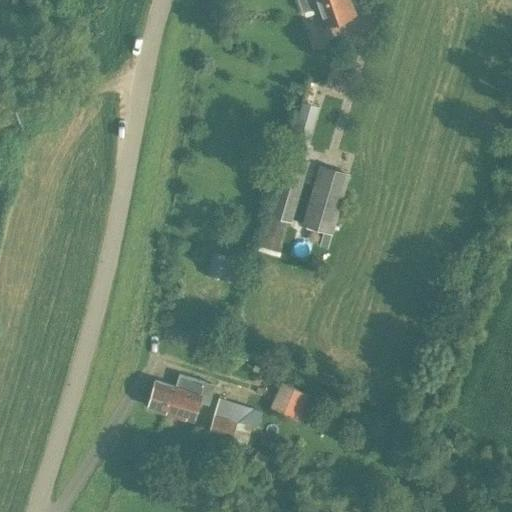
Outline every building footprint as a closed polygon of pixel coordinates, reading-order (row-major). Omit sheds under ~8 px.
[(299,0),(303,9),(313,5),(321,27),(354,15),(348,0),(299,0)] [(287,150),(299,154),(305,155),(308,143),(319,104),(301,99),(287,150)] [(301,185),(308,160),(286,154),(279,178),(301,185)] [(319,163),(301,223),(310,226),(307,235),(327,241),(326,243),(331,245),(335,233),(332,232),(349,172),(319,163)] [(212,250),(209,274),(234,277),(237,253),(212,250)] [(155,380),(148,404),(193,418),(201,394),(200,394),(205,380),(179,373),(175,386),(155,380)] [(281,381),(269,407),(302,421),(313,395),(281,381)] [(219,397),(207,433),(245,445),(252,423),(249,422),(253,408),(219,397)]
